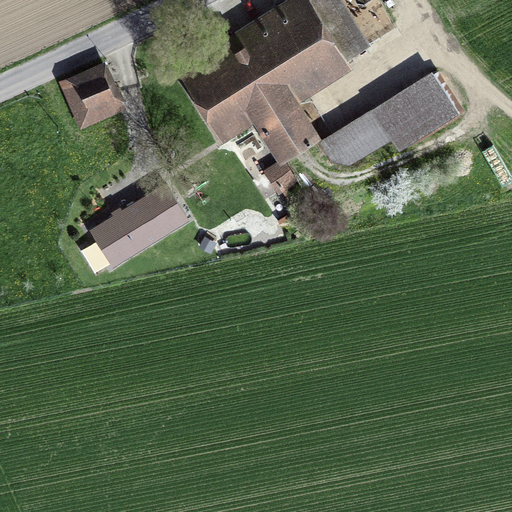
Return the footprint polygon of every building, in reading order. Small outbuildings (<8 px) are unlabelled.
[(334,66),(300,10),(185,81),(217,133),(245,116),(269,155),(302,135),(280,100),(334,66)] [(104,71),(63,89),(78,123),(119,105),(104,71)] [(429,79),(326,147),(341,168),(388,137),(399,153),(454,116),(429,79)] [(283,166),(265,177),(274,192),(293,182),(283,166)] [(162,193),(94,235),(110,261),(179,220),(162,193)]
